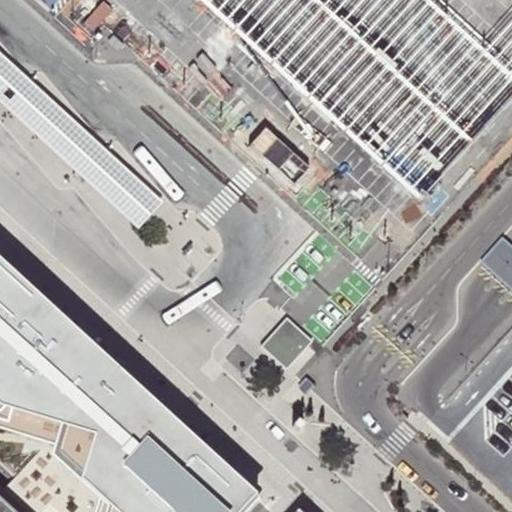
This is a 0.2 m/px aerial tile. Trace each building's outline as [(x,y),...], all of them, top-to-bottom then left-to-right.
[(164,209),(0,58),(0,109),(139,236),(164,209)] [(511,296),(511,251),(510,249),(502,242),(479,267),(486,273),(502,288),(511,296)] [(22,260),(0,284),(0,407),(76,430),(72,446),(117,486),(109,511),(250,511),(273,489),(22,260)] [(285,319),(259,347),(280,365),(285,359),(292,365),(312,342),(285,319)] [(511,327),(434,413),(425,423),(447,443),(511,502),(511,327)] [(285,359),(280,365),(286,371),(292,365),(285,359)] [(318,511),(317,511),(36,511),(0,477),(0,511),(318,511)]
